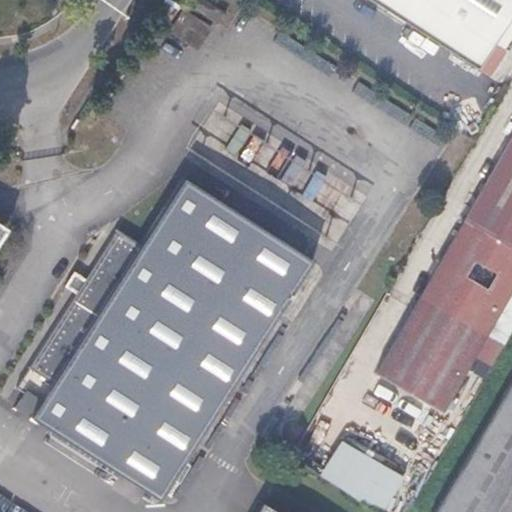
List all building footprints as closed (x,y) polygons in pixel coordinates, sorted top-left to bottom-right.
[(171,22),(181,6),(171,0),(164,0),(156,13),(171,22)] [(228,13),(207,0),(182,0),(182,2),(211,21),(227,15),(228,13)] [(381,0),(467,54),(499,0),(381,0)] [(511,0),(499,0),(467,54),(482,64),(511,16),(511,0)] [(205,22),(183,8),(169,32),(171,33),(205,22)] [(511,140),(463,227),(511,256),(511,140)] [(116,229),(63,312),(214,413),(311,260),(185,178),(142,244),(116,229)] [(441,416),(511,290),(511,256),(463,227),(376,379),(441,416)] [(214,413),(63,312),(27,367),(52,384),(44,398),(26,388),(19,399),(36,410),(31,418),(160,498),(214,413)] [(511,511),(511,382),(435,511),(511,511)] [(397,473),(337,434),(314,469),(374,509),(397,473)] [(279,511),(262,502),(256,511),(279,511)]
